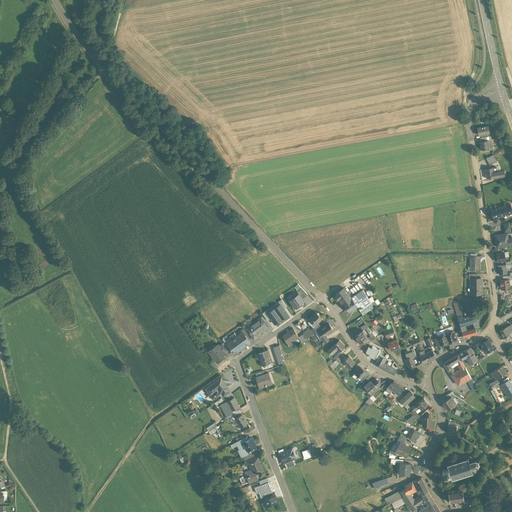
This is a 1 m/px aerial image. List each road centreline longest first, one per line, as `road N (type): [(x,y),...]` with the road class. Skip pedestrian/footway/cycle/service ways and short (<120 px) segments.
road 1 (tertiary): [(321,298),(104,69),(54,0)]
road 2 (track): [(19,166),(154,416)]
road 3 (residential): [(292,511),(236,361),(321,298)]
road 4 (tertiary): [(475,99),(468,115),(492,320)]
road 5 (track): [(209,379),(153,417),(86,511)]
road 6 (track): [(38,511),(4,460),(11,402),(0,354)]
road 7 (tertiary): [(428,385),(372,366),(321,298)]
road 8 (track): [(487,251),(395,251),(353,276)]
road 9 (tertiary): [(428,385),(441,417),(425,468),(445,511)]
road 10 (track): [(19,166),(104,69)]
